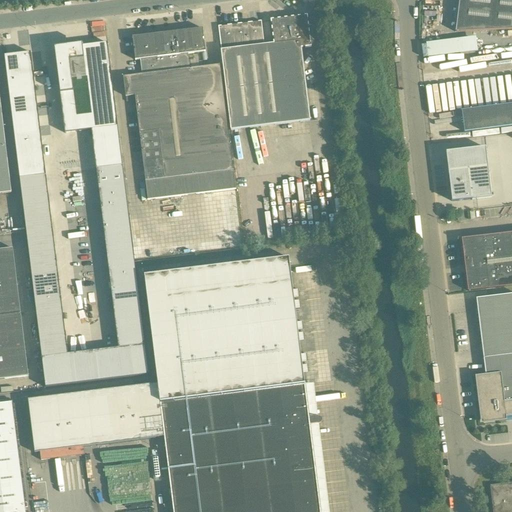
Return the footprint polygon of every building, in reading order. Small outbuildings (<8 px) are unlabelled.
[(511,0),(459,0),(455,34),(511,31),(511,0)] [(220,28),(219,29),(222,51),(221,51),(231,131),(310,121),(307,96),(301,49),(312,47),(311,38),(310,34),(311,34),(310,31),(309,26),(309,23),(308,19),(309,19),(308,16),(306,16),(306,17),(302,17),(299,17),(299,18),(295,18),(292,18),(292,19),(288,19),(285,19),(281,20),(281,19),(279,20),(275,21),(275,20),(273,20),(272,21),(270,22),(268,20),(262,21),(260,23),(260,24),(257,24),(257,23),(251,24),(252,25),(247,25),(247,24),(241,25),(241,26),(237,27),(237,26),(231,27),(226,28),(226,27),(220,28)] [(142,75),(123,77),(126,97),(135,96),(148,201),(236,190),(225,96),(221,65),(190,69),(188,54),(206,52),(203,29),(133,37),(136,61),(140,60),(142,75)] [(122,166),(107,43),(44,51),(55,135),(92,130),(93,132),(92,132),(96,169),(122,166)] [(41,136),(30,53),(4,56),(20,179),(46,176),(41,138),(40,138),(40,136),(41,136)] [(0,193),(11,192),(0,99),(0,193)] [(511,103),(460,111),(463,132),(511,125),(511,103)] [(491,197),(485,148),(446,153),(452,202),(491,197)] [(122,166),(96,169),(118,348),(68,354),(42,358),(45,388),(72,385),(122,379),(148,375),(144,345),(122,166)] [(68,354),(46,176),(20,179),(42,358),(68,354)] [(511,233),(462,239),(468,291),(511,286),(511,233)] [(0,379),(27,376),(12,249),(0,250),(0,379)] [(35,453),(164,437),(173,511),(320,511),(310,430),(316,429),(315,420),(309,420),(289,259),(144,277),(158,385),(28,401),(35,453)] [(511,293),(476,298),(485,375),(487,385),(480,386),(484,419),(500,417),(500,421),(506,420),(506,417),(511,415),(511,293)] [(84,309),(84,320),(101,321),(102,310),(84,309)] [(0,511),(25,511),(11,401),(0,402),(0,511)] [(498,511),(511,511),(511,484),(495,486),(498,511)]
